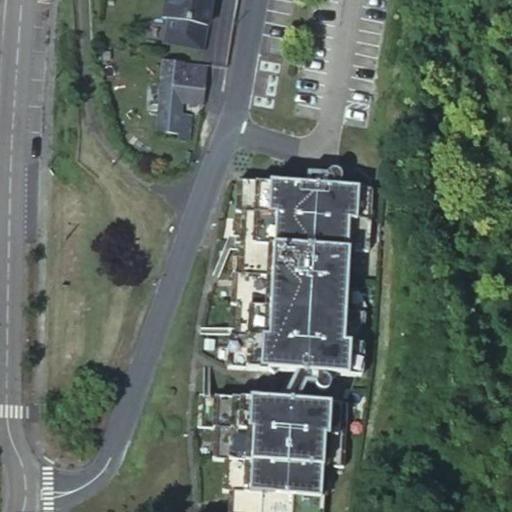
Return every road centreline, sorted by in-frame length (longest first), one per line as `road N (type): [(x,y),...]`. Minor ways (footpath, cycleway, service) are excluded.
road 1 (tertiary): [(22,0),(6,410),(24,495)]
road 2 (residential): [(197,202),(107,467),(63,493),(24,495)]
road 3 (unknown): [(216,147),(285,172),(310,162),(350,56),(360,0)]
road 4 (residential): [(197,202),(222,128),(247,0)]
